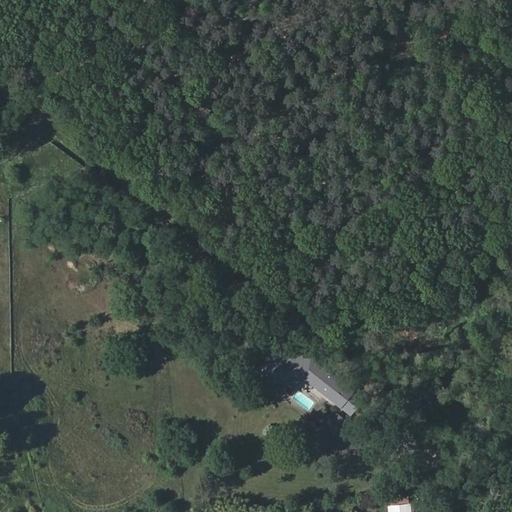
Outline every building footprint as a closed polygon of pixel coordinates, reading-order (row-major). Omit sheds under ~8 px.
[(353,412),(362,400),(311,359),(304,359),(303,356),(262,360),(264,383),(306,378),(342,407),(343,405),(353,412)] [(342,407),(352,414),(353,412),(343,405),(342,407)] [(335,411),(322,426),(331,433),(344,419),(335,411)] [(400,492),(399,484),(379,487),(380,495),(400,492)] [(402,505),(400,492),(380,495),(382,507),(402,505)]
